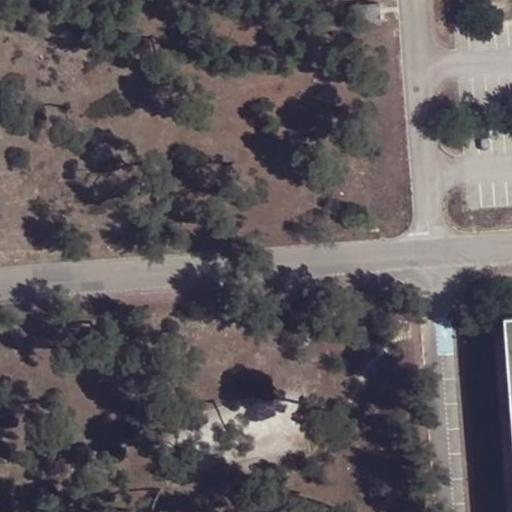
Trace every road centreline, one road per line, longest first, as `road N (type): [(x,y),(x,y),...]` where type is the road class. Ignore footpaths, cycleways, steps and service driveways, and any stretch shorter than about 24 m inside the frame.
road 1 (unclassified): [(0,284),(438,253)]
road 2 (unclassified): [(438,253),(455,511)]
